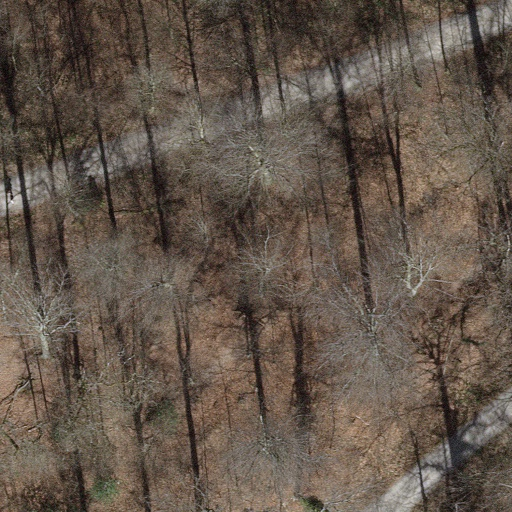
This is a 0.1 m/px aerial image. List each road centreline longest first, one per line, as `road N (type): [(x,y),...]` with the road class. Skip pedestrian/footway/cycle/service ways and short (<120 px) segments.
road 1 (track): [(0,206),(511,16)]
road 2 (track): [(387,511),(511,404)]
